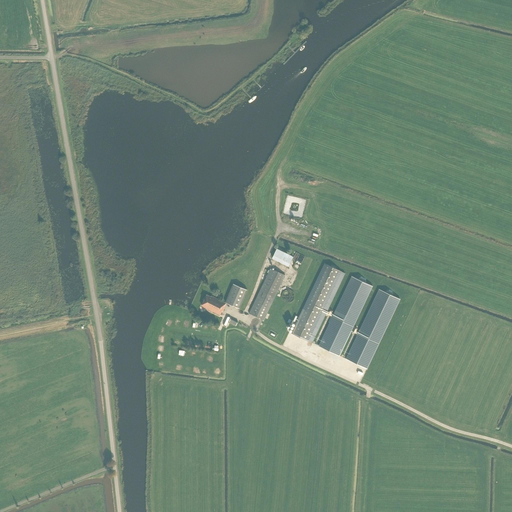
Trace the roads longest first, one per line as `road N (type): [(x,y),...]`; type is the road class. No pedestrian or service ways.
road 1 (unclassified): [(119,511),(100,339),(50,57)]
road 2 (unclassified): [(511,446),(447,427),(357,383)]
road 3 (track): [(244,317),(277,231),(283,157)]
